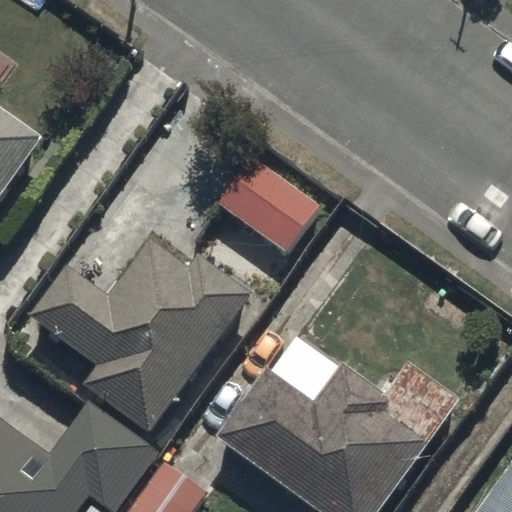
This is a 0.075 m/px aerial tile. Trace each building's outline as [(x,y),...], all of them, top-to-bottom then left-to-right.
[(0,114),(0,214),(48,148),(0,114)] [(217,208),(287,256),(319,209),(250,161),(217,208)] [(84,392),(150,441),(255,299),(200,259),(190,272),(154,246),(111,304),(70,274),(33,325),(98,373),(84,392)] [(218,448),(304,511),(380,511),(433,441),(342,373),(313,412),(269,379),(218,448)] [(0,511),(84,511),(90,504),(100,511),(118,511),(156,460),(89,413),(49,457),(0,423),(0,511)] [(135,511),(200,511),(209,500),(167,469),(135,511)] [(511,511),(511,470),(482,511),(511,511)]
